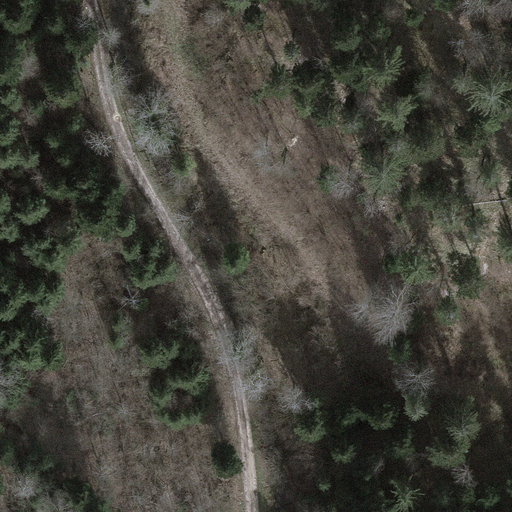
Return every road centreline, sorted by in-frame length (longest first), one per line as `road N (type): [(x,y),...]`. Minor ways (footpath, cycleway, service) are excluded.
road 1 (track): [(95,0),(106,90),(131,158),(198,273),(231,356),(251,511)]
road 2 (track): [(185,0),(212,113),(342,282),(413,365),(487,386),(511,384)]
road 3 (track): [(487,386),(400,511)]
